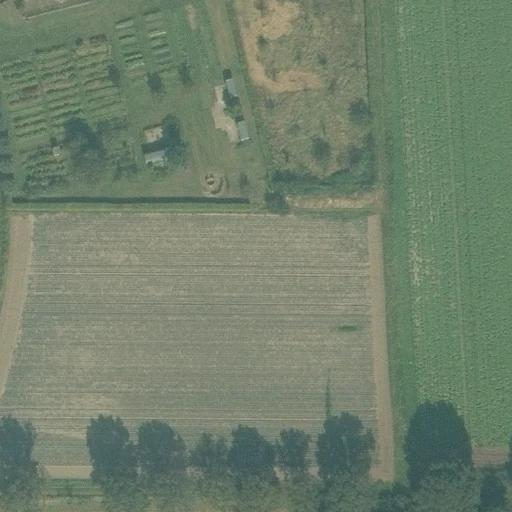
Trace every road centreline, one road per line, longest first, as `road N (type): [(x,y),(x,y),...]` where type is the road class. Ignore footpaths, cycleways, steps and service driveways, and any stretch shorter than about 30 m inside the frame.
road 1 (track): [(511,505),(0,497)]
road 2 (track): [(376,0),(408,504)]
